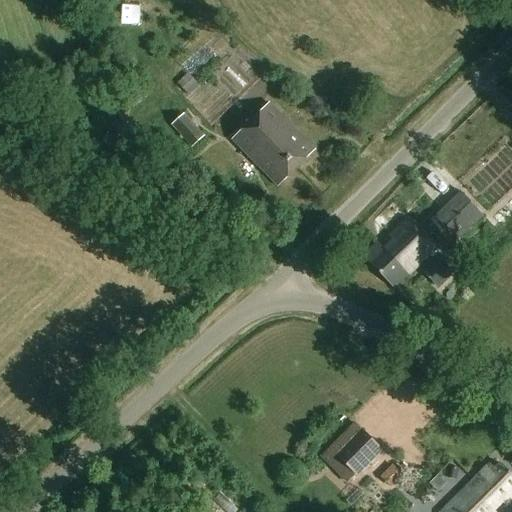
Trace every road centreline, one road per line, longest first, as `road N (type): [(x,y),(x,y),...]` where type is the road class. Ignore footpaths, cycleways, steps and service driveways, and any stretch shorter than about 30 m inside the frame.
road 1 (tertiary): [(28,511),(280,280)]
road 2 (unclassified): [(280,280),(511,48)]
road 3 (tertiary): [(280,280),(511,407)]
